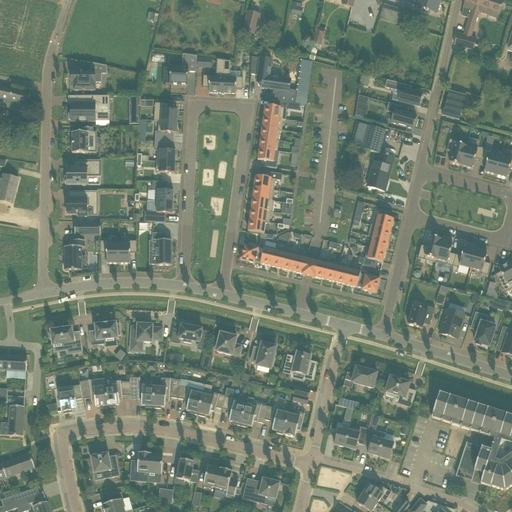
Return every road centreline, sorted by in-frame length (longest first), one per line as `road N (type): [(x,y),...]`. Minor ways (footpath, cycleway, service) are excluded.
road 1 (residential): [(184,286),(193,106),(249,108),(224,295)]
road 2 (residential): [(311,466),(181,432),(119,427),(61,435),(77,511)]
road 3 (unclassified): [(44,293),(47,68),(69,0)]
road 4 (residential): [(421,171),(458,0)]
road 5 (residential): [(475,511),(312,461)]
road 6 (residential): [(184,286),(92,284),(44,293)]
road 7 (residential): [(312,461),(344,326)]
road 8 (residential): [(511,377),(383,335)]
road 9 (residential): [(344,326),(224,295)]
road 10 (residential): [(411,218),(506,242),(511,220)]
road 11 (residential): [(383,335),(411,218)]
